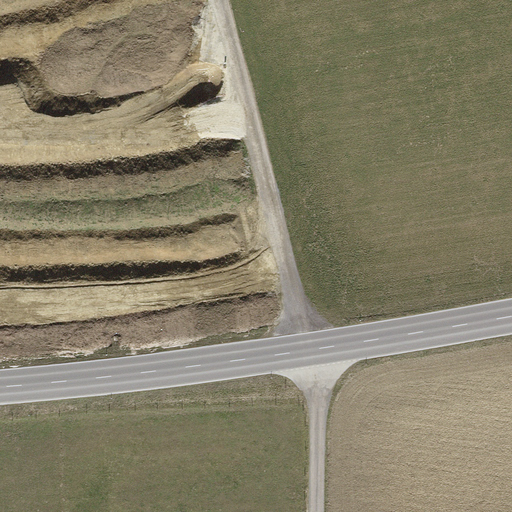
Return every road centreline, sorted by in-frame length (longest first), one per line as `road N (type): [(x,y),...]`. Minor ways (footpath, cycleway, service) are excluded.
road 1 (primary): [(511,316),(316,350),(0,386)]
road 2 (track): [(316,350),(222,0)]
